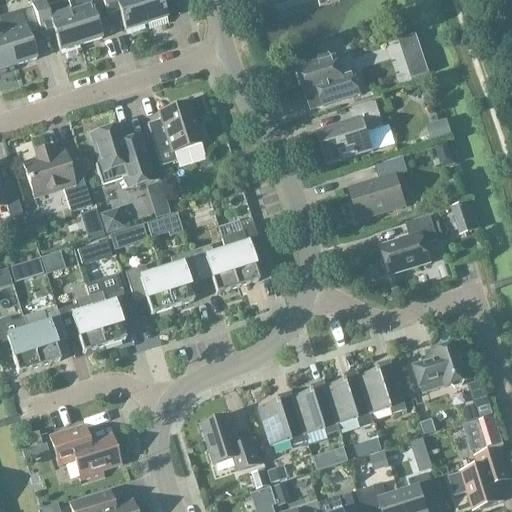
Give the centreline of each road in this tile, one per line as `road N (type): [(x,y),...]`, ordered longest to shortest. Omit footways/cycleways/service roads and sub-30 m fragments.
road 1 (residential): [(306,292),(279,338),(245,362),(189,381),(172,399),(152,452),(169,511)]
road 2 (residential): [(511,413),(481,318),(467,303),(380,319),(306,292)]
road 3 (residential): [(223,53),(277,152),(309,254),(306,292)]
road 4 (residential): [(0,124),(223,53)]
